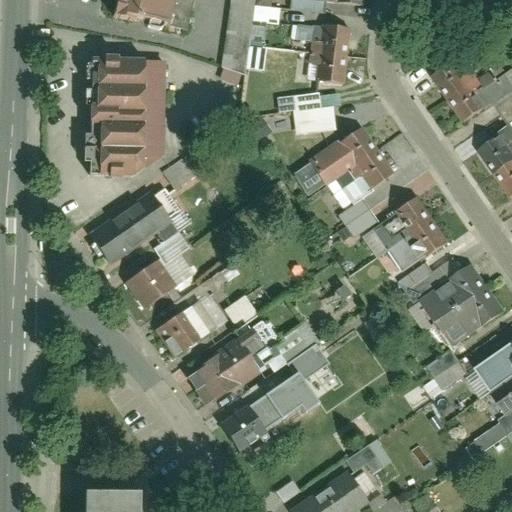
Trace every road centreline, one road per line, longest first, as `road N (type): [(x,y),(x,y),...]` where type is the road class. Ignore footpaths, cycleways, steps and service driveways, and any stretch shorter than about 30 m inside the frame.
road 1 (residential): [(12,309),(111,336),(242,511)]
road 2 (residential): [(511,257),(379,44),(384,0)]
road 3 (tertiary): [(9,511),(12,309)]
road 4 (tertiary): [(12,309),(14,139)]
road 5 (tertiary): [(14,139),(18,0)]
